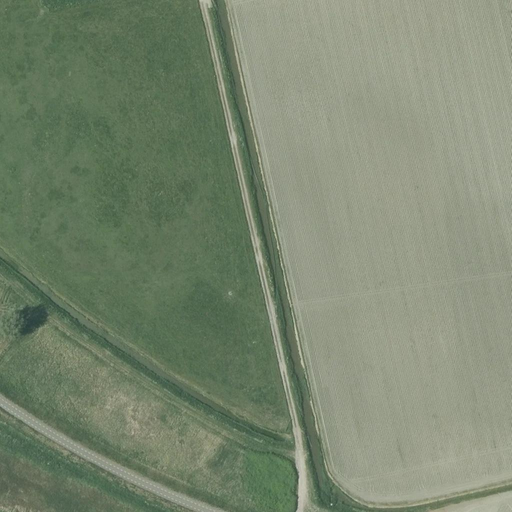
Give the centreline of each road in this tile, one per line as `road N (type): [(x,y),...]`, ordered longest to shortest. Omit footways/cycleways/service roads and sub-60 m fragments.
road 1 (track): [(202,0),(308,511)]
road 2 (unclassified): [(209,511),(64,443),(0,401)]
